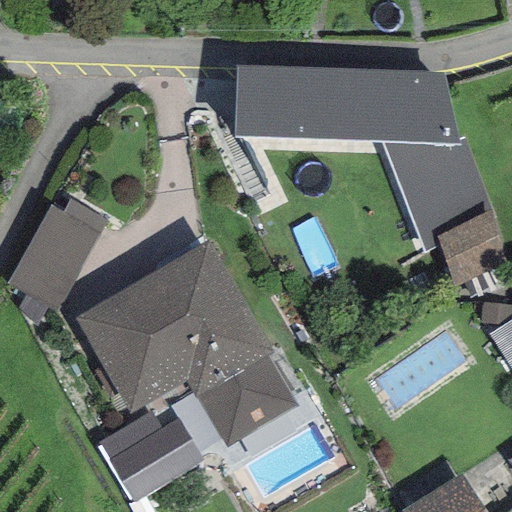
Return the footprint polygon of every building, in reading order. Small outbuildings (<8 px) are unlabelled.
[(235,65),(234,138),(382,143),(424,252),(439,246),(435,235),(492,211),(463,137),(458,139),(444,74),(235,65)] [(61,212),(50,206),(7,285),(26,295),(47,306),(56,311),(99,233),(106,221),(68,199),(61,212)] [(507,265),(492,211),(435,235),(439,246),(452,288),(507,265)] [(273,352),(208,241),(73,320),(129,416),(185,383),(225,451),(298,408),(267,356),(273,352)] [(35,327),(47,306),(26,295),(17,309),(35,327)] [(511,306),(480,304),(479,325),(500,327),(511,319),(511,306)] [(511,319),(500,327),(488,336),(511,372),(511,319)] [(151,411),(96,443),(131,503),(203,462),(176,417),(160,427),(151,411)] [(485,511),(462,474),(400,511),(485,511)]
